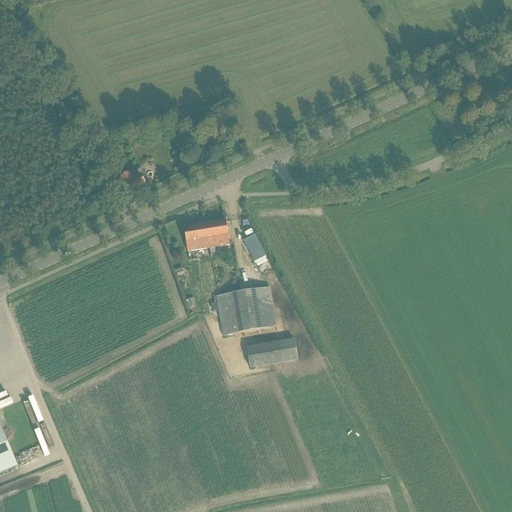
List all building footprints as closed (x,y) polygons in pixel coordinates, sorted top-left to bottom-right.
[(116,157),(109,146),(103,149),(110,160),(116,157)] [(128,196),(145,185),(139,176),(132,180),(129,174),(121,178),(125,185),(122,186),(128,196)] [(184,228),(188,252),(229,245),(225,221),(184,228)] [(260,247),(248,252),(254,263),(265,257),(260,247)] [(269,288),(215,298),(222,336),(276,328),(269,288)] [(193,299),(186,301),(188,309),(195,306),(193,299)] [(247,348),(250,368),(297,361),(295,340),(247,348)] [(0,427),(0,474),(17,466),(0,427)]
